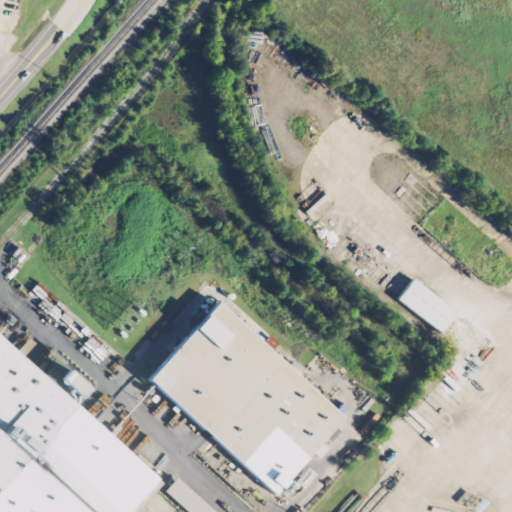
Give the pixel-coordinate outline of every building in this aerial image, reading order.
[(396,298),(411,278),(455,312),(439,332),(396,298)] [(146,378),(214,302),(341,416),(272,492),(146,378)] [(0,511),(0,337),(12,349),(24,336),(32,343),(21,356),(43,376),(54,363),(45,355),(52,347),(92,384),(75,404),(158,478),(127,511),(0,511)] [(289,482),(298,490),(310,477),(302,469),(289,482)] [(186,511),(162,490),(174,477),(212,511),(186,511)]
